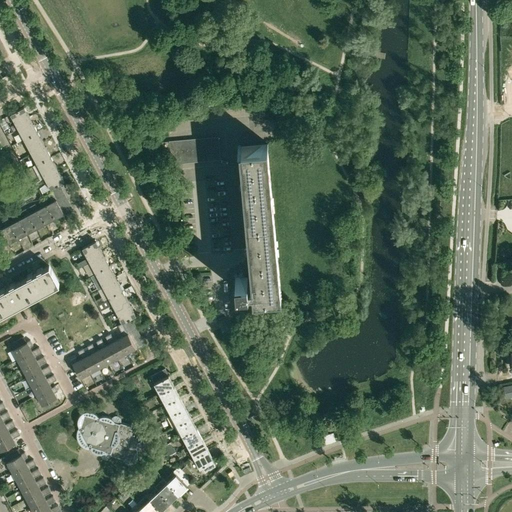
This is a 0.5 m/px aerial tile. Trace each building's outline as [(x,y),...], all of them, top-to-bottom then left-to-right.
[(24,106),(11,113),(18,128),(25,124),(24,120),(30,117),(24,106)] [(18,128),(24,139),(38,131),(30,117),(24,120),(25,124),(18,128)] [(24,139),(31,153),(38,149),(37,145),(43,142),(38,131),(24,139)] [(31,153),(37,163),(51,156),(43,142),(37,145),(38,149),(31,153)] [(281,293),(281,291),(267,143),(240,146),(252,276),(235,277),(236,286),(233,286),(234,297),(239,296),(239,289),(253,288),(253,295),(281,293)] [(57,166),(51,156),(37,163),(45,177),(52,174),(51,170),(57,166)] [(64,181),(57,166),(51,170),(52,174),(45,177),(51,188),(60,184),(64,181)] [(0,190),(10,186),(6,177),(0,180),(0,190)] [(66,195),(60,184),(51,188),(52,192),(57,200),(66,195)] [(0,201),(15,194),(10,186),(0,190),(0,201)] [(19,202),(15,194),(0,201),(0,205),(3,211),(19,202)] [(68,200),(66,195),(57,200),(59,205),(68,200)] [(71,205),(68,200),(59,205),(62,210),(71,205)] [(8,220),(24,211),(19,202),(3,211),(8,220)] [(64,213),(65,215),(74,210),(71,205),(62,210),(64,213)] [(12,228),(28,219),(24,211),(8,220),(12,228)] [(33,228),(28,219),(12,228),(17,236),(33,228)] [(38,237),(33,228),(17,236),(21,245),(38,237)] [(83,248),(90,261),(96,258),(95,253),(101,250),(96,240),(83,248)] [(109,265),(101,250),(95,253),(96,258),(90,261),(96,272),(109,265)] [(37,271),(33,274),(32,274),(21,280),(31,298),(59,284),(49,265),(37,272),(37,271)] [(115,275),(109,265),(96,272),(103,286),(109,283),(109,278),(115,275)] [(122,290),(115,275),(109,278),(109,283),(103,286),(109,297),(122,290)] [(10,286),(5,288),(5,289),(0,291),(0,306),(4,313),(31,298),(21,280),(10,286)] [(109,297),(117,311),(123,308),(122,304),(128,300),(122,290),(109,297)] [(123,322),(131,318),(136,315),(128,300),(122,304),(123,308),(117,311),(123,322)] [(126,328),(128,333),(129,334),(138,329),(131,318),(123,322),(124,324),(126,328)] [(124,335),(119,338),(126,352),(136,347),(134,344),(131,339),(129,334),(128,333),(126,328),(121,331),(124,335)] [(140,334),(138,330),(138,329),(129,334),(131,339),(140,334)] [(143,339),(140,334),(131,339),(134,344),(143,339)] [(24,335),(9,343),(13,349),(27,341),(24,335)] [(113,337),(108,340),(110,343),(117,357),(126,352),(119,338),(114,340),(113,337)] [(146,344),(145,343),(143,339),(134,344),(136,347),(137,349),(146,344)] [(27,342),(27,341),(13,349),(18,358),(32,351),(30,346),(33,345),(30,340),(27,342)] [(103,342),(98,345),(100,348),(108,362),(117,357),(110,343),(105,345),(103,342)] [(94,347),(89,349),(91,353),(99,367),(108,362),(100,348),(96,350),(94,347)] [(32,351),(18,358),(23,367),(37,360),(35,356),(38,354),(35,349),(32,351)] [(85,352),(80,354),(82,358),(90,372),(99,367),(91,353),(87,355),(85,352)] [(71,359),(73,363),(75,368),(76,368),(80,377),(90,372),(82,358),(78,360),(76,357),(71,359)] [(37,360),(23,367),(28,376),(42,369),(40,365),(43,363),(40,358),(37,360)] [(42,369),(28,376),(32,385),(47,378),(44,374),(48,372),(45,367),(42,369)] [(150,376),(154,382),(160,393),(174,385),(165,368),(150,376)] [(47,378),(32,385),(37,395),(52,387),(49,383),(53,381),(50,376),(47,378)] [(511,383),(503,386),(506,398),(511,396),(511,383)] [(160,393),(165,404),(180,396),(174,385),(160,393)] [(52,387),(37,395),(42,404),(51,400),(56,397),(57,396),(54,392),(58,391),(55,386),(52,387)] [(165,404),(171,414),(185,406),(180,396),(165,404)] [(191,417),(185,406),(171,414),(166,417),(172,427),(176,425),(177,425),(191,417)] [(82,445),(83,446),(85,447),(87,448),(90,448),(91,450),(92,451),(93,452),(94,452),(95,453),(98,454),(100,454),(103,454),(105,453),(109,455),(110,456),(123,458),(124,460),(124,461),(126,462),(127,463),(128,463),(130,463),(132,463),(133,462),(134,462),(135,461),(136,460),(137,458),(138,456),(138,455),(138,453),(137,452),(138,450),(138,449),(139,449),(140,448),(141,447),(141,445),(141,444),(141,443),(140,442),(141,439),(142,439),(143,439),(144,438),(145,438),(145,437),(145,436),(145,435),(145,434),(144,433),(143,433),(143,431),(142,428),(141,427),(121,423),(120,423),(116,423),(113,419),(111,418),(109,416),(107,416),(106,416),(105,415),(104,415),(103,416),(100,416),(99,416),(98,416),(97,416),(97,415),(95,413),(93,412),(92,411),(90,411),(88,411),(86,411),(85,411),(84,412),(82,412),(81,413),(80,414),(79,415),(78,416),(78,417),(78,418),(77,419),(77,421),(77,423),(77,424),(78,426),(78,427),(78,428),(77,428),(77,430),(76,432),(76,433),(76,435),(77,437),(77,439),(78,440),(79,443),(80,444),(82,445)] [(177,425),(182,435),(197,427),(191,417),(177,425)] [(6,424),(0,426),(0,438),(11,433),(8,429),(11,427),(9,422),(6,424)] [(182,435),(188,446),(203,438),(197,427),(182,435)] [(11,433),(0,438),(0,447),(1,450),(16,442),(13,438),(16,436),(13,431),(11,433)] [(334,432),(323,435),(326,444),(336,440),(334,432)] [(188,446),(193,456),(208,449),(203,438),(188,446)] [(170,455),(176,452),(174,447),(172,447),(170,443),(165,445),(170,455)] [(4,456),(7,461),(21,454),(18,449),(4,456)] [(214,460),(208,449),(193,456),(199,468),(214,460)] [(21,454),(7,461),(12,471),(26,463),(21,453),(21,454)] [(12,471),(17,480),(31,472),(26,463),(12,471)] [(180,469),(176,473),(167,482),(178,493),(192,480),(180,469)] [(17,480),(22,489),(36,481),(31,472),(17,480)] [(22,489),(26,498),(41,490),(36,481),(22,489)] [(167,482),(158,490),(169,502),(178,493),(167,482)] [(26,498),(31,507),(46,499),(41,490),(26,498)] [(158,490),(149,498),(161,510),(169,502),(158,490)] [(149,498),(141,506),(146,511),(158,511),(161,510),(149,498)] [(31,507),(33,511),(44,511),(51,509),(46,499),(31,507)]
